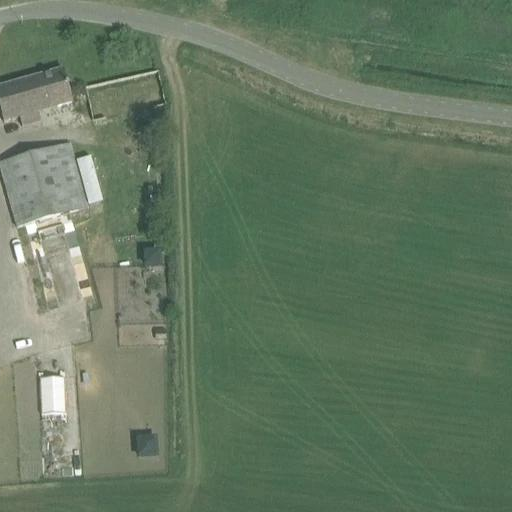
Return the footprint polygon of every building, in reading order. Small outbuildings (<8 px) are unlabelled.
[(64,71),(0,88),(0,109),(4,123),(19,119),(22,129),(41,123),(39,113),(57,108),(73,104),(64,71)] [(92,124),(166,106),(158,73),(85,90),(91,115),(83,118),(86,125),(92,122),(92,124)] [(133,118),(109,123),(114,149),(138,144),(133,118)] [(70,146),(0,165),(0,168),(5,185),(17,230),(82,212),(88,210),(88,209),(76,165),(70,146)] [(155,439),(138,440),(139,456),(156,455),(155,439)]
